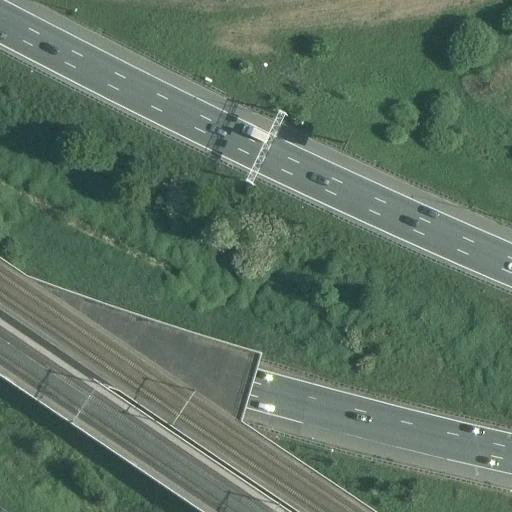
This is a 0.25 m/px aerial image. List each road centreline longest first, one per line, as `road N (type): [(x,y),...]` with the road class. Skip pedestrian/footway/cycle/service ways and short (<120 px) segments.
road 1 (motorway): [(511,262),(225,138),(0,18)]
road 2 (motorway): [(0,312),(239,388),(511,456)]
